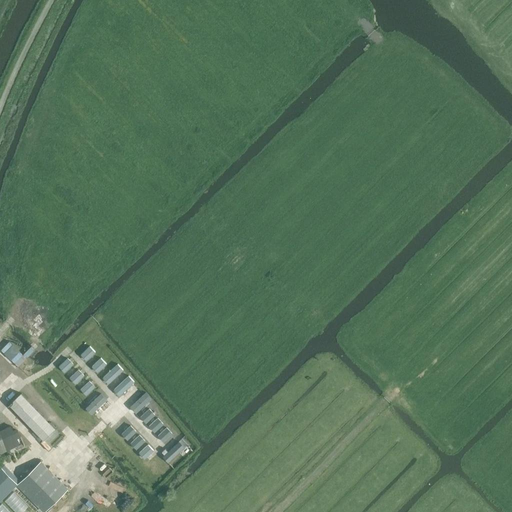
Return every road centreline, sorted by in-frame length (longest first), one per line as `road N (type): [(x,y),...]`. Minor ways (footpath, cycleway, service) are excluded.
road 1 (unknown): [(0,386),(21,383),(69,433),(89,428),(131,388)]
road 2 (unclassified): [(53,0),(0,118)]
